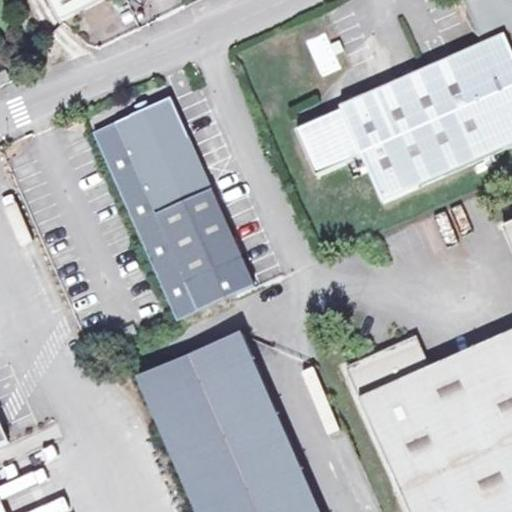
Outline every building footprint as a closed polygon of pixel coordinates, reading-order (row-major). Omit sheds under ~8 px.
[(54,0),(65,21),(104,0),(54,0)] [(411,81),(341,112),(342,116),(363,162),(383,207),(511,151),(511,4),(510,3),(504,0),(461,0),(483,49),(411,81)] [(324,35),(307,42),(321,77),(338,70),(324,35)] [(6,72),(0,74),(0,89),(11,84),(6,72)] [(170,107),(115,131),(184,291),(241,266),(170,107)] [(363,162),(342,116),(296,137),(316,182),(363,162)] [(419,338),(347,369),(409,511),(511,511),(511,227),(504,232),(511,250),(511,335),(432,371),(431,367),(414,360),(421,345),(419,338)] [(320,511),(245,340),(139,386),(194,511),(320,511)] [(431,367),(421,345),(414,360),(431,367)]
